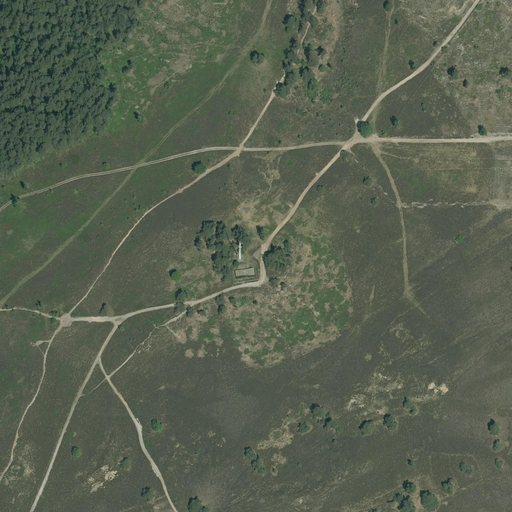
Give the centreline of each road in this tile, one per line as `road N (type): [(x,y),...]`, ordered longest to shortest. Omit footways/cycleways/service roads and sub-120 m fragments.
road 1 (track): [(0,211),(76,178),(239,149)]
road 2 (track): [(355,140),(511,138)]
